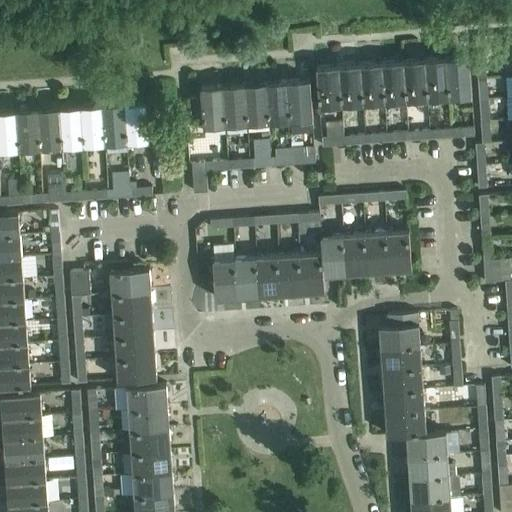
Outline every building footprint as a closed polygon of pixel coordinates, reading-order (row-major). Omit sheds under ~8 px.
[(449,95),(471,94),(468,53),(446,55),(449,95)] [(485,53),(482,53),(475,53),(477,76),(486,75),(485,53)] [(428,97),(449,95),(446,55),(425,57),(428,97)] [(419,97),(428,97),(425,57),(403,58),(406,98),(419,97)] [(384,100),(406,98),(403,58),(381,60),(384,100)] [(362,101),(384,100),(381,60),(359,61),(362,101)] [(342,103),(362,101),(359,61),(339,63),(342,103)] [(319,104),(342,103),(339,63),(316,64),(319,104)] [(290,117),(313,116),(310,76),(309,77),(287,79),(290,117)] [(268,119),(290,117),(287,79),(265,80),(268,119)] [(247,120),(268,119),(265,80),(244,81),(247,120)] [(488,96),(487,80),(478,81),(479,97),(488,96)] [(225,122),(247,120),(244,81),(223,83),(225,122)] [(225,122),(223,83),(202,84),(201,84),(201,94),(187,95),(189,121),(203,120),(203,124),(225,122)] [(124,100),(126,139),(149,138),(146,98),(124,100)] [(124,100),(102,101),(105,141),(126,139),(124,100)] [(84,142),(105,141),(102,101),(81,102),(84,142)] [(63,144),(84,142),(81,102),(60,104),(63,144)] [(479,102),(481,119),(490,119),(489,102),(479,102)] [(41,145),(63,144),(60,104),(38,105),(41,145)] [(19,147),(41,145),(38,105),(17,107),(19,147)] [(0,147),(19,147),(17,107),(0,108),(0,147)] [(322,144),(345,142),(344,132),(343,118),(327,119),(328,134),(322,134),(322,144)] [(456,125),(457,134),(475,133),(474,123),(456,125)] [(492,140),(490,124),(481,125),(482,141),(485,141),(485,140),(492,140)] [(451,134),(451,125),(435,126),(436,135),(451,134)] [(430,136),(430,126),(413,128),(414,137),(430,136)] [(408,137),(408,128),(391,129),(392,139),(408,137)] [(387,139),(386,130),(370,131),(370,140),(387,139)] [(349,132),(350,142),(365,141),(364,131),(349,132)] [(255,155),(255,164),(271,163),(270,154),(271,154),(270,136),(254,137),(255,155)] [(275,146),(276,163),(293,161),(292,152),(292,145),(275,146)] [(486,162),(485,145),(476,146),(477,163),(486,162)] [(293,161),(316,160),(315,151),(292,152),(293,161)] [(250,164),(249,155),(233,157),(234,165),(250,164)] [(210,158),(211,167),(228,166),(228,157),(210,158)] [(206,167),(205,159),(192,160),(194,189),(208,188),(207,167),(206,167)] [(487,167),(477,168),(478,184),(488,183),(487,167)] [(113,186),(114,195),(130,194),(130,185),(129,168),(112,170),(113,186)] [(49,199),(66,198),(66,189),(65,189),(64,169),(47,170),(49,199)] [(135,184),(135,193),(153,192),(152,183),(135,184)] [(108,186),(92,187),(93,196),(109,195),(108,186)] [(401,196),(400,186),(384,188),(385,197),(401,196)] [(87,197),(87,188),(71,189),(71,198),(73,198),(87,197)] [(362,189),(363,198),(379,197),(379,188),(378,188),(362,189)] [(44,190),(28,192),(28,201),(45,200),(44,190)] [(357,199),(357,190),(341,191),(341,200),(357,199)] [(318,201),(336,200),(335,191),(318,192),(318,201)] [(5,193),(6,202),(23,201),(23,192),(5,193)] [(479,197),(481,214),(490,214),(489,197),(479,197)] [(51,229),(60,229),(58,206),(49,207),(51,229)] [(379,226),(387,226),(385,207),(378,207),(379,226)] [(0,232),(20,231),(18,210),(19,210),(19,209),(0,209),(0,232)] [(299,231),(321,230),(320,218),(319,209),(297,210),(298,219),(299,231)] [(292,211),(276,212),(276,221),(293,220),(292,211)] [(253,213),(254,223),(271,221),(271,212),(255,213),(253,213)] [(248,214),(232,215),(233,224),(248,223),(248,214)] [(210,217),(211,226),(233,224),(232,215),(210,217)] [(491,235),(490,219),(481,220),(482,236),(491,235)] [(390,268),(412,266),(409,226),(387,227),(390,268)] [(368,269),(390,268),(387,227),(365,229),(368,269)] [(43,230),(44,250),(52,250),(61,249),(60,229),(51,229),(51,230),(43,230)] [(346,271),(368,269),(365,229),(343,231),(346,271)] [(0,253),(21,252),(20,231),(0,232),(0,253)] [(346,271),(343,231),(321,232),(322,248),(324,272),(346,271)] [(245,246),(245,235),(227,234),(227,246),(245,246)] [(482,241),(484,257),(493,257),(493,256),(492,240),(482,241)] [(303,289),(325,288),(324,272),(322,248),(300,250),(303,289)] [(62,266),(61,249),(52,250),(53,267),(62,266)] [(281,291),(303,289),(300,250),(278,251),(281,291)] [(259,293),(281,291),(278,251),(256,253),(259,293)] [(0,275),(23,274),(21,252),(0,253),(0,275)] [(238,294),(259,293),(256,253),(235,254),(238,294)] [(215,296),(238,294),(235,254),(213,256),(215,296)] [(484,257),(485,279),(511,277),(510,255),(493,256),(493,257),(484,257)] [(111,290),(151,287),(150,265),(110,267),(111,290)] [(71,293),(80,292),(90,291),(89,266),(70,267),(71,293)] [(63,271),(54,272),(54,280),(55,288),(64,288),(63,271)] [(0,297),(24,295),(23,274),(0,275),(0,297)] [(113,311),(153,308),(151,287),(111,290),(113,311)] [(64,293),(55,293),(56,310),(65,309),(64,293)] [(0,318),(26,317),(24,295),(0,297),(0,318)] [(82,313),(81,297),(72,298),(73,314),(82,313)] [(114,333),(154,330),(153,308),(113,311),(114,333)] [(381,345),(419,342),(418,320),(419,320),(418,309),(387,311),(388,322),(379,323),(381,345)] [(66,314),(57,315),(58,331),(67,330),(66,314)] [(0,340),(27,338),(26,317),(0,318),(0,340)] [(449,318),(451,335),(459,334),(458,317),(449,318)] [(73,319),(74,335),(83,335),(82,318),(73,319)] [(116,355),(156,352),(154,330),(114,333),(116,355)] [(68,352),(67,336),(58,336),(59,353),(68,352)] [(0,361),(29,360),(27,338),(0,340),(0,361)] [(460,339),(451,340),(452,356),(461,356),(460,339)] [(83,340),(74,341),(75,357),(84,357),(83,340)] [(382,366),(421,364),(419,342),(381,345),(382,366)] [(117,377),(137,375),(157,374),(156,352),(116,355),(117,377)] [(70,375),(68,357),(59,358),(61,375),(70,375)] [(0,384),(11,384),(31,383),(29,360),(0,361),(0,384)] [(454,379),(462,378),(461,361),(453,361),(454,379)] [(76,363),(77,379),(86,379),(85,362),(76,363)] [(384,388),(423,385),(421,364),(382,366),(384,388)] [(493,396),(502,395),(500,372),(491,373),(493,396)] [(129,406),(168,403),(167,381),(146,382),(115,384),(116,406),(129,406)] [(484,381),(476,382),(477,399),(486,398),(484,381)] [(385,410),(424,407),(423,385),(384,388),(385,410)] [(80,387),(71,387),(72,404),(81,404),(80,387)] [(2,414),(41,412),(40,389),(0,392),(2,414)] [(97,391),(88,391),(89,407),(98,406),(97,391)] [(494,416),(503,415),(502,400),(493,401),(494,416)] [(130,428),(170,426),(168,403),(129,406),(130,428)] [(487,421),(486,404),(477,404),(478,421),(487,421)] [(385,410),(387,432),(406,431),(426,429),(424,407),(385,410)] [(81,409),(72,409),(74,427),(83,426),(81,409)] [(4,437),(43,434),(41,412),(2,414),(4,437)] [(98,412),(89,412),(90,431),(99,430),(98,412)] [(503,420),(494,421),(496,438),(505,437),(503,420)] [(132,449),(171,446),(170,426),(130,428),(132,449)] [(480,443),(489,442),(488,426),(479,426),(480,443)] [(408,453),(446,450),(445,428),(426,429),(406,431),(408,453)] [(83,431),(74,432),(75,448),(84,448),(83,431)] [(5,459),(44,456),(43,434),(4,437),(5,459)] [(100,436),(91,436),(92,451),(101,450),(100,436)] [(505,442),(496,443),(497,459),(506,459),(505,442)] [(133,471),(172,468),(171,446),(132,449),(133,471)] [(481,464),(490,463),(489,447),(480,448),(481,464)] [(447,460),(446,450),(408,453),(409,474),(449,471),(449,472),(456,472),(455,460),(447,460)] [(84,453),(75,454),(76,470),(85,470),(84,453)] [(7,480),(46,477),(44,456),(5,459),(7,480)] [(101,456),(92,456),(93,474),(102,474),(101,456)] [(497,465),(499,481),(508,480),(507,464),(497,465)] [(135,493),(174,490),(172,468),(133,471),(135,493)] [(483,486),(492,486),(490,468),(482,469),(483,486)] [(449,471),(409,474),(411,497),(450,494),(449,472),(449,471)] [(86,475),(77,475),(78,491),(87,490),(86,475)] [(8,501),(48,498),(46,477),(7,480),(8,501)] [(104,495),(103,493),(115,492),(114,484),(103,485),(102,479),(93,479),(95,496),(104,495)] [(511,481),(508,481),(508,480),(499,481),(501,511),(511,510),(511,481)] [(135,511),(163,511),(175,511),(174,490),(135,493),(135,511)] [(493,507),(492,491),(483,492),(484,508),(493,507)] [(411,511),(451,511),(450,494),(411,497),(411,511)] [(87,495),(78,496),(79,511),(85,511),(88,511),(87,495)] [(9,511),(48,511),(48,498),(8,501),(9,511)] [(104,511),(104,500),(95,501),(95,511),(104,511)]
